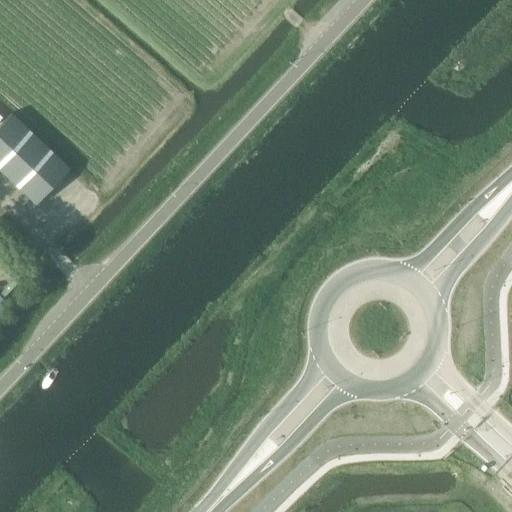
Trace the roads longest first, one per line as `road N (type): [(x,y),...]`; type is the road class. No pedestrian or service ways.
road 1 (unclassified): [(0,391),(363,0)]
road 2 (secondary): [(407,274),(373,267),(332,287),(316,327),(324,359)]
road 3 (secondary): [(324,359),(255,440),(237,482)]
road 4 (secondary): [(237,482),(283,451),(348,383)]
road 5 (secondary): [(511,178),(407,274)]
road 6 (unclassified): [(411,381),(500,469),(511,471)]
road 7 (secondary): [(429,294),(511,202)]
